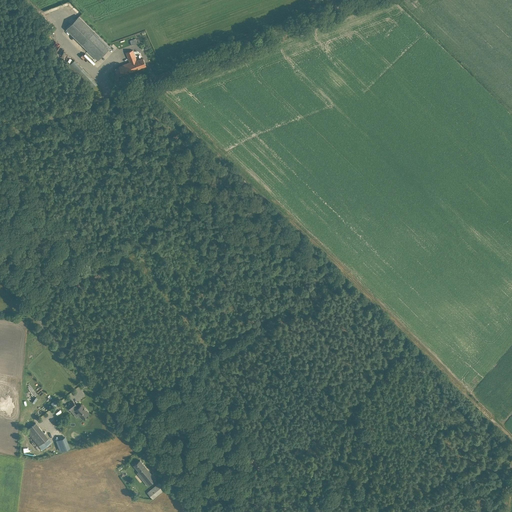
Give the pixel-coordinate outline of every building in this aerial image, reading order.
[(66,29),(82,44),(98,60),(110,47),(79,16),(66,29)] [(114,70),(117,77),(146,66),(143,58),(137,60),(132,50),(130,51),(126,52),(130,62),(119,66),(119,68),(114,70)] [(68,66),(90,90),(97,84),(74,60),(68,66)] [(75,410),(82,418),(89,413),(84,407),(83,408),(81,405),(77,408),(76,406),(76,405),(73,401),(69,404),(67,406),(71,410),(73,408),(75,410)] [(26,431),(42,449),(52,441),(36,423),(26,431)] [(53,442),(57,453),(70,448),(66,437),(60,440),(59,437),(56,439),(57,441),(53,442)] [(135,468),(132,470),(146,487),(152,482),(156,479),(140,460),(136,463),(134,465),(135,468)] [(118,472),(121,477),(127,474),(124,469),(118,472)] [(147,493),(152,499),(165,489),(160,482),(156,486),(147,493)]
